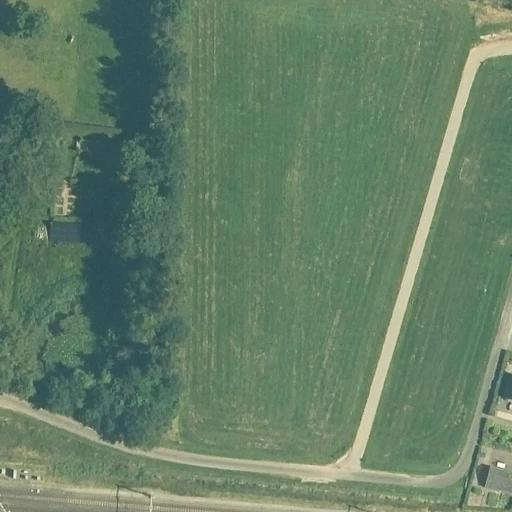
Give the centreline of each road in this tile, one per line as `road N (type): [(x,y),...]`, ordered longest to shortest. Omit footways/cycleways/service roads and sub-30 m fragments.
road 1 (unclassified): [(350,472),(475,52),(511,47)]
road 2 (unclassified): [(0,397),(184,458),(350,472)]
road 3 (unclassified): [(350,472),(441,479),(460,471),(498,355)]
